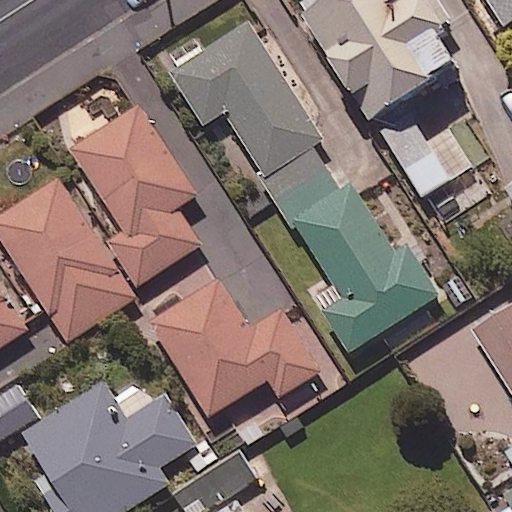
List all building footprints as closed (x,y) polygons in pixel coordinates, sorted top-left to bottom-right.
[(411,116),(466,80),(447,53),(458,46),(429,3),(422,7),(417,0),(323,0),(303,14),(429,203),(477,172),(452,135),(433,148),(411,116)] [(511,0),(482,0),(505,37),(511,33),(511,0)] [(329,147),(257,30),(177,79),(209,130),(230,118),(341,298),(324,309),(354,358),(446,301),(416,252),(402,261),(358,189),(346,197),(319,153),(329,147)] [(203,203),(148,114),(76,158),(125,238),(114,245),(142,291),(206,252),(184,215),(203,203)] [(141,303),(63,186),(0,228),(0,239),(73,349),(141,303)] [(0,356),(32,336),(0,286),(0,356)] [(254,334),(225,287),(156,330),(214,425),(276,387),(286,403),(326,378),(287,313),(254,334)] [(511,317),(480,338),(511,389),(511,317)] [(156,412),(134,376),(24,444),(61,504),(53,510),(54,511),(142,511),(174,493),(164,476),(203,452),(172,402),(156,412)] [(177,497),(186,511),(216,511),(262,483),(244,454),(177,497)]
